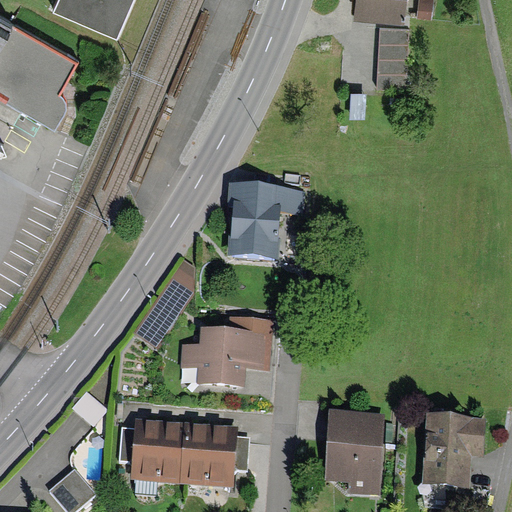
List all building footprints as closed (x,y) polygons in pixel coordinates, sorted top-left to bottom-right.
[(55,0),(53,7),(118,35),(133,0),(55,0)] [(357,0),(357,11),(401,12),(400,0),(357,0)] [(0,101),(55,131),(66,112),(66,107),(65,102),(63,98),(60,96),(77,64),(0,21),(0,101)] [(402,25),(374,24),(373,90),(401,90),(402,25)] [(269,194),(235,195),(236,210),(230,210),(231,262),(271,261),(270,219),(297,219),(297,200),(269,200),(269,194)] [(137,333),(157,347),(195,294),(195,269),(185,262),(137,333)] [(230,332),(201,330),(200,344),(183,343),(182,370),(197,370),(196,384),(245,387),(246,371),(270,373),(274,320),(230,318),(230,332)] [(88,392),(74,408),(94,425),(107,409),(88,392)] [(239,427),(136,419),(135,429),(122,428),(119,462),(131,463),(129,479),(234,487),(235,469),(247,470),(250,437),(238,436),(239,427)] [(377,425),(334,422),(330,486),(372,489),(377,425)] [(479,428),(423,426),(421,491),(466,492),(466,454),(479,455),(479,428)] [(75,469),(50,491),(68,511),(75,511),(96,494),(75,469)]
